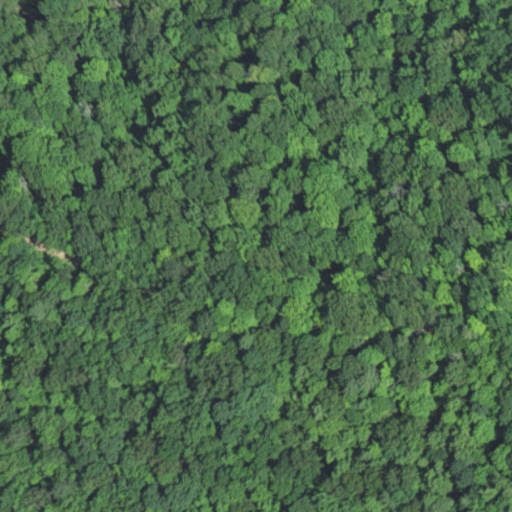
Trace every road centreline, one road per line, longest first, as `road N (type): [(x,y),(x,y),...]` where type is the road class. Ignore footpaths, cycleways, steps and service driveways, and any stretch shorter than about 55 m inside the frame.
road 1 (track): [(0,260),(102,305),(511,412)]
road 2 (residential): [(511,437),(143,362),(0,311)]
